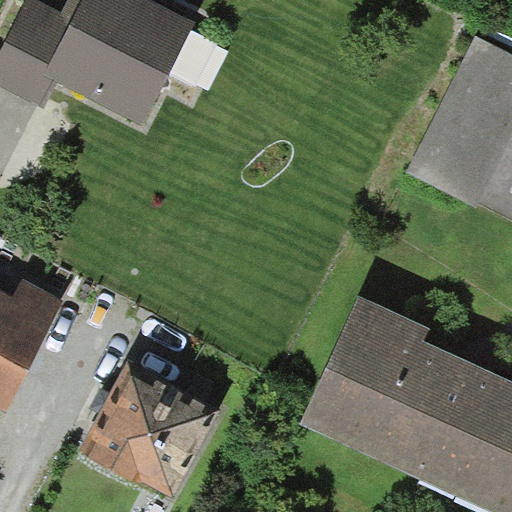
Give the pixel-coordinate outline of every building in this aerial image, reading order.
[(140,129),(191,31),(131,0),(85,0),(75,21),(34,0),(29,0),(0,56),(0,84),(43,107),(54,85),(140,129)] [(415,175),(479,206),(511,139),(511,56),(480,41),(415,175)] [(0,415),(5,418),(62,300),(21,280),(11,300),(0,294),(0,415)] [(481,511),(511,511),(511,388),(357,319),(305,433),(481,511)] [(82,457),(174,504),(220,415),(128,368),(82,457)]
